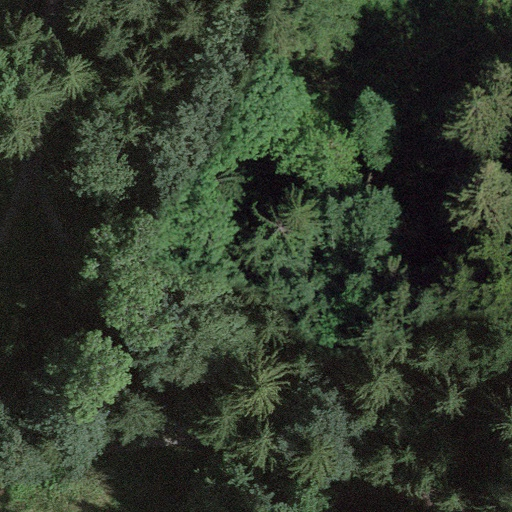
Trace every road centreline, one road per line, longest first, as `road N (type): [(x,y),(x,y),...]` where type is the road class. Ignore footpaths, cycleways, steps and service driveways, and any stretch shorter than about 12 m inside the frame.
road 1 (track): [(44,0),(28,191),(135,339),(180,435)]
road 2 (track): [(0,455),(180,435),(461,511)]
